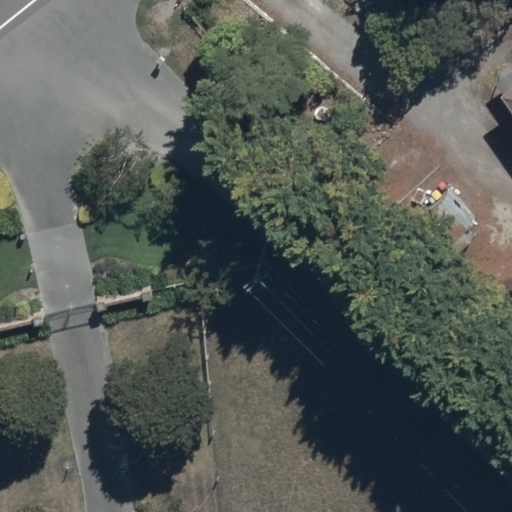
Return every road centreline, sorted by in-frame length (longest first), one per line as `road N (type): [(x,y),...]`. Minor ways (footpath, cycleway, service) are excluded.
road 1 (track): [(58,0),(511,457)]
road 2 (track): [(0,113),(74,275),(90,511)]
